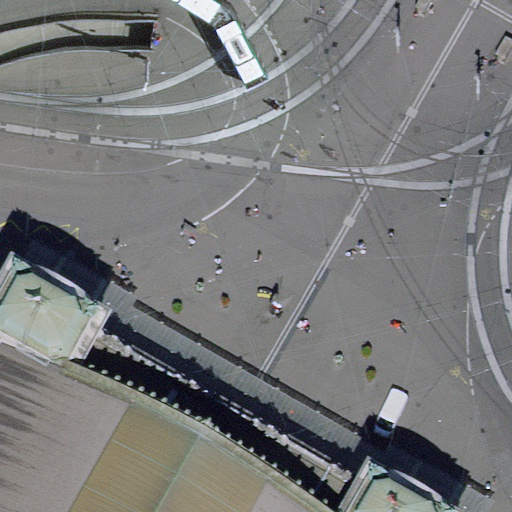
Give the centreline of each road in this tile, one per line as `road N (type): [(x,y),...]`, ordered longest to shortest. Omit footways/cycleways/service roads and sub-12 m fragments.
road 1 (unclassified): [(0,183),(86,197),(153,197),(185,189),(226,159),(254,102),(256,56),(248,33),(213,0)]
road 2 (unclassified): [(511,241),(493,297),(491,333),(511,427)]
